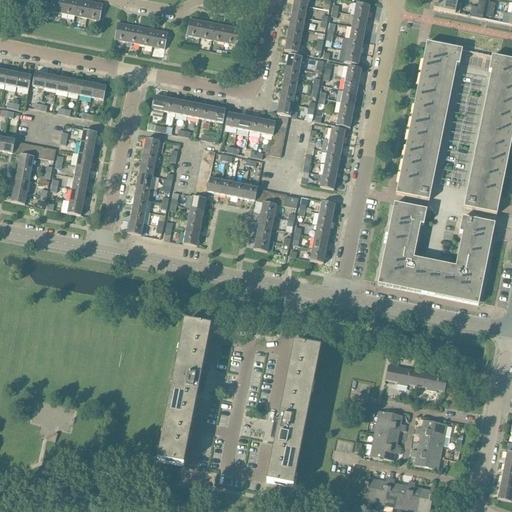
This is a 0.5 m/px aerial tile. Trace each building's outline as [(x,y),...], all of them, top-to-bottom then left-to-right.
[(51,0),(49,13),(62,15),(64,0),(51,0)] [(76,0),(64,0),(62,15),(74,18),(78,0),(76,0)] [(78,0),(74,18),(87,20),(90,3),(78,0)] [(459,16),(461,4),(457,4),(437,0),(435,0),(433,11),(459,16)] [(90,3),(87,20),(100,23),(103,5),(90,3)] [(291,17),(305,20),(307,8),(293,5),(291,17)] [(353,17),(367,20),(370,7),(356,5),(353,17)] [(289,29),(303,31),(305,20),(291,17),(289,29)] [(367,20),(353,17),(351,29),(365,31),(367,20)] [(199,40),(202,22),(189,20),(186,37),(199,40)] [(202,22),(199,40),(211,42),(215,25),(202,22)] [(117,24),(114,41),(127,44),(130,26),(117,24)] [(215,25),(211,42),(224,45),(227,27),(215,25)] [(130,26),(127,44),(139,46),(143,29),(130,26)] [(227,27),(224,45),(236,47),(240,30),(227,27)] [(143,29),(139,46),(152,49),(155,31),(143,29)] [(286,40),(300,43),(303,31),(289,29),(286,40)] [(365,31),(351,29),(349,40),(363,43),(365,31)] [(155,31),(152,49),(165,51),(168,34),(155,31)] [(284,53),(298,55),(300,43),(286,40),(284,53)] [(363,43),(349,40),(346,52),(361,55),(363,43)] [(459,66),(462,52),(462,51),(428,45),(426,44),(425,48),(429,49),(402,186),(398,186),(396,196),(429,202),(431,192),(428,192),(453,66),(453,65),(456,66),(459,66)] [(344,64),(358,67),(361,55),(346,52),(344,64)] [(302,59),(288,56),(286,69),(300,71),(302,59)] [(465,199),(463,209),(496,216),(498,206),(494,205),(511,118),(511,61),(491,57),(491,58),(488,72),(491,73),(494,74),(468,200),(465,199)] [(324,76),(330,77),(332,66),(327,65),(326,70),(325,70),(324,76)] [(361,71),(347,68),(345,80),(359,83),(361,71)] [(283,80),(297,83),(300,71),(286,69),(283,80)] [(16,89),(19,75),(7,72),(5,87),(16,89)] [(35,74),(32,88),(44,90),(47,76),(35,74)] [(28,91),(31,77),(19,75),(16,89),(28,91)] [(56,93),(59,78),(47,76),(44,90),(56,93)] [(68,95),(70,81),(59,78),(56,93),(68,95)] [(281,92),(295,95),(297,83),(283,80),(281,92)] [(343,92),(357,95),(359,83),(345,80),(343,92)] [(79,97),(82,83),(70,81),(68,95),(79,97)] [(91,100),(94,85),(82,83),(79,97),(91,100)] [(103,102),(106,88),(94,85),(91,100),(103,102)] [(279,104),(293,107),(295,95),(281,92),(279,104)] [(340,104),(354,106),(357,95),(343,92),(340,104)] [(154,97),(151,111),(163,114),(166,99),(154,97)] [(175,116),(178,102),(166,99),(163,114),(175,116)] [(187,118),(190,104),(178,102),(175,116),(187,118)] [(199,121),(201,106),(190,104),(187,118),(199,121)] [(289,118),(290,119),(293,107),(279,104),(276,116),(277,116),(289,118)] [(338,115),(352,118),(354,106),(340,104),(338,115)] [(210,123),(213,109),(201,106),(199,121),(210,123)] [(223,125),(225,111),(213,109),(210,123),(223,125)] [(316,117),(314,123),(320,125),(322,118),(323,112),(317,111),(316,117)] [(228,114),(225,128),(237,131),(240,117),(228,114)] [(336,128),(350,130),(352,118),(338,115),(336,128)] [(289,118),(277,116),(276,122),(287,125),(289,118)] [(240,117),(237,131),(248,133),(251,119),(240,117)] [(251,119),(248,133),(260,135),(263,121),(251,119)] [(263,121),(260,135),(272,138),(273,134),(274,128),(275,124),(263,121)] [(274,128),(286,130),(287,125),(276,122),(275,124),(274,128)] [(273,134),(285,136),(286,130),(274,128),(273,134)] [(345,132),(331,130),(329,142),(343,144),(345,132)] [(81,144),(95,147),(97,135),(83,132),(81,144)] [(272,140),(284,142),(285,136),(273,134),(272,138),(273,138),(272,140)] [(15,143),(15,141),(3,139),(0,151),(0,152),(12,155),(15,143)] [(160,143),(146,140),(143,152),(157,155),(160,143)] [(271,146),(283,148),(284,142),(272,140),(271,146)] [(343,144),(329,142),(326,153),(341,156),(343,144)] [(15,143),(12,155),(19,156),(21,144),(15,143)] [(24,157),(27,145),(21,144),(19,156),(20,156),(24,157)] [(95,147),(81,144),(78,156),(92,159),(95,147)] [(30,158),(32,147),(27,145),(24,157),(30,158)] [(36,159),(38,148),(32,147),(30,158),(34,159),(36,159)] [(42,160),(44,149),(38,148),(36,159),(42,160)] [(53,163),(56,151),(50,150),(47,162),(53,163)] [(202,158),(213,160),(215,154),(203,151),(202,158)] [(270,151),(269,157),(280,160),(282,153),(270,151)] [(157,155),(143,152),(141,164),(155,167),(157,155)] [(341,156),(326,153),(324,165),(338,168),(341,156)] [(18,168),(32,171),(34,159),(30,158),(24,157),(20,156),(18,168)] [(92,159),(78,156),(76,168),(90,170),(92,159)] [(201,164),(212,166),(213,160),(202,158),(201,164)] [(304,168),(303,171),(309,172),(310,169),(311,163),(305,162),(304,168)] [(155,167),(141,164),(139,176),(153,178),(155,167)] [(199,169),(211,172),(212,166),(201,164),(199,169)] [(338,168),(324,165),(322,177),(336,180),(338,168)] [(15,180),(29,183),(32,171),(18,168),(15,180)] [(90,170),(76,168),(74,179),(88,182),(90,170)] [(198,175),(210,177),(211,172),(199,169),(198,175)] [(197,181),(209,183),(210,179),(210,177),(198,175),(197,181)] [(139,176),(136,187),(150,190),(157,191),(159,180),(153,178),(139,176)] [(319,189),(334,192),(336,180),(322,177),(319,189)] [(88,182),(74,179),(71,191),(85,194),(88,182)] [(219,196),(222,182),(210,179),(209,183),(208,189),(207,194),(219,196)] [(13,192),(27,195),(29,183),(15,180),(13,192)] [(196,187),(208,189),(209,183),(197,181),(196,187)] [(222,182),(219,196),(231,198),(233,184),(222,182)] [(233,184),(231,198),(242,201),(245,186),(233,184)] [(257,191),(257,189),(245,186),(242,201),(255,203),(255,202),(257,191)] [(150,190),(136,187),(134,199),(148,202),(150,190)] [(85,194),(71,191),(69,203),(83,206),(85,194)] [(257,191),(255,202),(261,204),(263,192),(257,191)] [(11,204),(25,207),(27,195),(13,192),(11,204)] [(194,198),(206,201),(207,195),(195,192),(194,198)] [(263,192),(261,204),(262,204),(266,205),(269,193),(263,192)] [(269,193),(266,205),(272,206),(275,194),(269,193)] [(275,194),(272,206),(276,207),(278,207),(281,195),(275,194)] [(284,208),(286,198),(286,196),(281,195),(278,207),(284,208)] [(187,197),(185,209),(190,210),(204,213),(206,201),(192,198),(187,197)] [(298,201),(286,198),(284,208),(296,210),(298,201)] [(148,202),(134,199),(132,211),(146,214),(148,202)] [(67,215),(81,218),(83,206),(69,203),(67,215)] [(335,206),(321,203),(319,215),(333,218),(335,206)] [(260,216),(274,219),(276,207),(272,206),(266,205),(262,204),(260,216)] [(394,205),(378,283),(378,286),(478,306),(494,225),(462,219),(459,234),(462,234),(455,268),(413,260),(420,226),(423,227),(426,212),(394,205)] [(187,222),(201,225),(204,213),(190,210),(187,222)] [(146,214),(132,211),(129,223),(143,226),(146,214)] [(316,227),(330,230),(333,218),(319,215),(316,227)] [(258,228),(272,231),(274,219),(260,216),(258,228)] [(185,234),(199,237),(201,225),(187,222),(185,234)] [(127,235),(141,238),(143,226),(129,223),(127,235)] [(314,239),(328,241),(330,230),(316,227),(314,239)] [(255,240),(270,242),(272,231),(258,228),(255,240)] [(183,246),(197,249),(199,237),(185,234),(183,246)] [(312,250),(326,253),(328,241),(314,239),(312,250)] [(270,242),(255,240),(253,252),(267,254),(270,242)] [(309,263),(323,265),(326,253),(312,250),(309,263)] [(185,324),(158,463),(181,467),(196,392),(203,394),(207,374),(200,373),(208,328),(185,324)] [(296,345),(281,419),(274,418),(270,438),(278,439),(269,484),(292,489),(319,350),(296,345)] [(388,366),(385,382),(397,384),(397,386),(407,388),(407,386),(414,387),(417,372),(388,366)] [(444,393),(447,378),(417,372),(414,387),(426,390),(426,392),(436,394),(437,392),(444,393)] [(364,410),(362,419),(370,420),(372,412),(364,410)] [(376,424),(405,430),(406,427),(401,426),(402,417),(379,413),(376,424)] [(416,432),(445,438),(447,426),(431,423),(423,422),(421,430),(416,429),(416,432)] [(405,430),(376,424),(374,436),(398,440),(399,432),(405,433),(405,430)] [(416,432),(415,435),(420,436),(419,444),(442,449),(443,448),(448,449),(450,439),(445,438),(416,432)] [(398,440),(374,436),(372,447),(401,453),(401,449),(396,448),(398,440)] [(356,444),(354,453),(360,454),(362,445),(356,444)] [(442,449),(419,444),(417,452),(412,451),(411,455),(440,461),(442,449)] [(401,453),(372,447),(370,458),(393,463),(395,455),(400,456),(401,453)] [(440,461),(411,455),(411,458),(416,459),(414,467),(438,472),(440,461)] [(511,466),(504,465),(502,477),(511,478),(511,466)] [(366,474),(361,503),(373,505),(377,481),(369,480),(370,475),(366,474)] [(511,478),(502,477),(499,489),(511,491),(511,478)] [(384,507),(389,479),(386,478),(385,483),(377,481),(373,505),(384,507)] [(395,509),(400,486),(391,485),(392,479),(389,479),(384,507),(395,509)] [(406,511),(412,483),(408,482),(407,488),(400,486),(395,509),(406,511)] [(407,511),(417,511),(422,490),(414,489),(415,484),(412,483),(406,511),(407,511)] [(429,511),(434,488),(431,487),(430,492),(422,490),(417,511),(429,511)] [(497,501),(511,504),(511,498),(511,491),(499,489),(497,501)]
